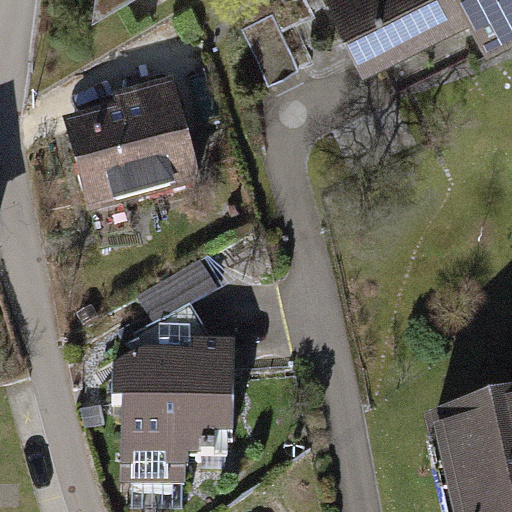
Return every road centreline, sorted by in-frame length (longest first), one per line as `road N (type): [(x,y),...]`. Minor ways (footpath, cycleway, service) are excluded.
road 1 (residential): [(88,511),(7,164),(2,108),(17,0)]
road 2 (residential): [(355,511),(280,164)]
